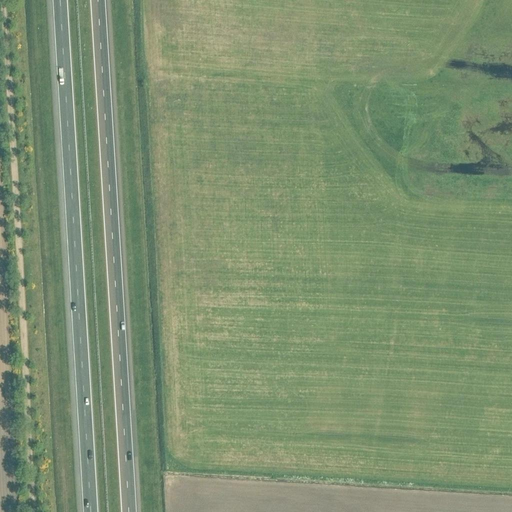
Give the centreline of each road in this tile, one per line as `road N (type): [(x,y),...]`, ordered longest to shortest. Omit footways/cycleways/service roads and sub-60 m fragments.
road 1 (motorway): [(60,0),(90,511)]
road 2 (motorway): [(127,511),(98,0)]
road 3 (track): [(29,511),(1,0)]
